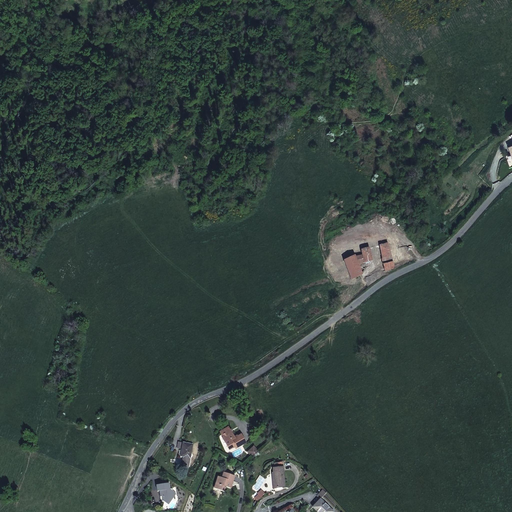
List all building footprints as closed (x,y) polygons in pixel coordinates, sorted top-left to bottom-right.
[(399,241),(387,243),(392,262),(392,263),(404,260),(399,241)] [(392,262),(387,243),(368,248),(370,254),(373,253),(375,260),(382,258),(383,264),(392,262)] [(357,264),(375,260),(373,253),(370,254),(368,248),(361,249),(362,255),(354,256),(343,261),(351,279),(362,274),(361,273),(365,269),(364,267),(359,268),(357,264)] [(393,268),(392,263),(392,262),(383,264),(384,267),(384,270),(393,268)] [(231,433),(222,438),(229,450),(234,446),(235,448),(245,442),(241,434),(234,438),(231,433)] [(183,457),(181,466),(188,467),(192,444),(182,443),(181,449),(180,456),(183,457)] [(285,486),(282,462),(274,463),(274,467),(273,468),(273,473),(274,479),(273,479),(273,486),(273,488),(285,486)] [(214,488),(223,491),(225,487),(229,488),(233,475),(224,473),(222,478),(218,477),(214,488)] [(169,483),(156,485),(157,491),(158,491),(159,497),(162,496),(162,501),(168,505),(172,500),(171,495),(173,494),(171,488),(170,488),(169,483)] [(320,499),(326,493),(322,490),(317,496),(320,499)] [(319,499),(312,507),(317,511),(331,511),(332,511),(319,499)]
